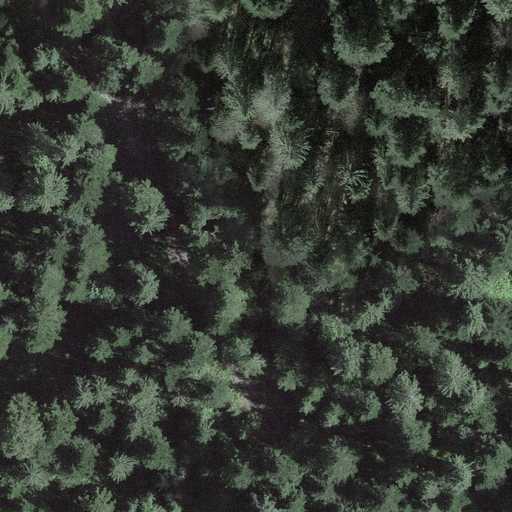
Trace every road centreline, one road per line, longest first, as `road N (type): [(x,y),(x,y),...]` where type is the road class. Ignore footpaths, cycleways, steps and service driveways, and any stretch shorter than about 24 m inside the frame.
road 1 (track): [(51,0),(338,511)]
road 2 (track): [(133,152),(100,290),(56,396),(0,460)]
